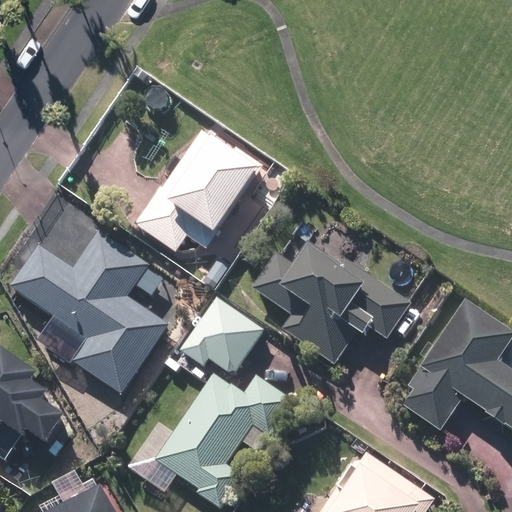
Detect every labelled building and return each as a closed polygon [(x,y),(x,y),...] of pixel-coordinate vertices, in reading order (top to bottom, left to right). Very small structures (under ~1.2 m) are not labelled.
[(134,231),(174,258),(186,241),(206,253),(218,237),(215,235),(256,174),(201,136),(161,194),(159,193),(134,231)] [(72,368),(120,399),(166,328),(125,302),(145,269),(95,237),(70,275),(35,251),(8,293),(87,345),(72,368)] [(280,334),(333,370),(353,340),(358,343),(361,339),(367,331),(385,343),(409,308),(343,262),(339,269),(305,246),(290,269),(275,259),(251,293),(290,319),(280,334)] [(460,402),(511,435),(511,379),(495,368),(511,341),(511,340),(462,307),(406,392),(411,395),(401,411),(438,436),(460,402)] [(0,349),(0,427),(4,430),(8,424),(29,438),(32,434),(49,446),(69,417),(48,403),(53,395),(38,385),(44,376),(2,347),(0,349)] [(197,497),(218,511),(221,511),(243,480),(226,468),(253,430),(270,441),(294,405),(256,380),(244,398),(214,378),(156,464),(200,494),(197,497)] [(430,511),(435,505),(366,459),(355,474),(352,472),(325,511),(430,511)] [(118,511),(103,485),(55,511),(118,511)]
